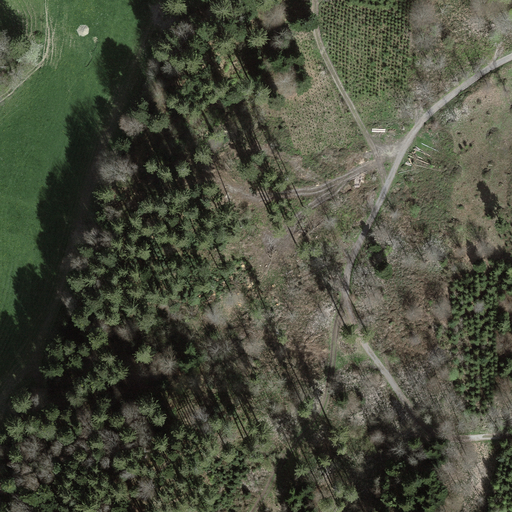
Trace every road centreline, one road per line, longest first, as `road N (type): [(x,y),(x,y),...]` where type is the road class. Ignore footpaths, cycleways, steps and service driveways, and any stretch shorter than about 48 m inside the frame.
road 1 (track): [(511,435),(433,434),(354,322),(346,274),(388,179)]
road 2 (track): [(388,179),(322,53),(314,0)]
road 3 (track): [(388,179),(410,135),(433,112),(511,57)]
